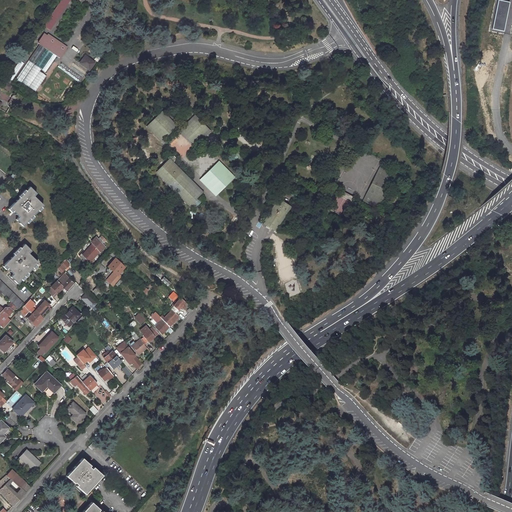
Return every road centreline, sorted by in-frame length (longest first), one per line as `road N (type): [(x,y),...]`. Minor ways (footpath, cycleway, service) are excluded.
road 1 (trunk): [(454,71),(447,178),(427,227),(381,283),(321,331)]
road 2 (secondary): [(321,0),(413,120),(511,189)]
road 3 (secondary): [(511,180),(419,114),(342,11)]
road 4 (trunk): [(511,197),(418,275),(321,331)]
road 5 (trunk): [(321,331),(232,416),(193,511)]
road 6 (residential): [(212,296),(73,450)]
